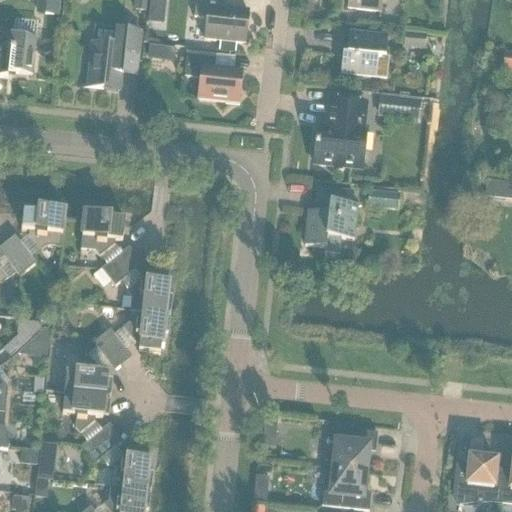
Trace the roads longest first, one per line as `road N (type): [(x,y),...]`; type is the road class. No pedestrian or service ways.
road 1 (tertiary): [(233,385),(254,207),(247,176),(222,160),(0,137)]
road 2 (residential): [(233,385),(430,407)]
road 3 (tertiary): [(219,511),(233,385)]
road 4 (residential): [(265,122),(278,0)]
